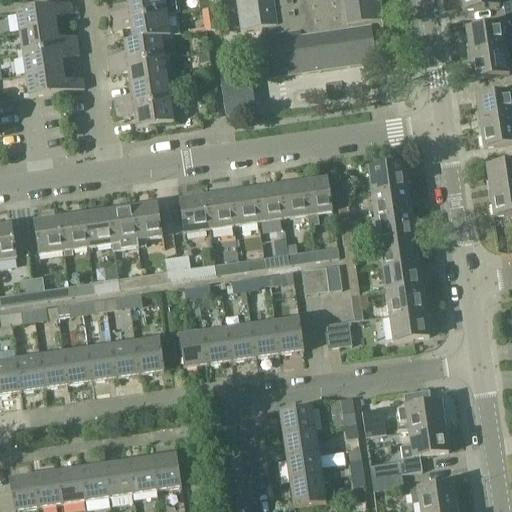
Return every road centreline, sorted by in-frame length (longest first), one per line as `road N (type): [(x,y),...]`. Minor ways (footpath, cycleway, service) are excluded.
road 1 (residential): [(256,511),(238,397),(478,362)]
road 2 (residential): [(108,169),(443,126)]
road 3 (residential): [(108,169),(83,0)]
road 4 (tertiary): [(467,285),(443,126)]
road 5 (tertiary): [(501,511),(478,362)]
road 6 (tertiary): [(443,126),(425,0)]
